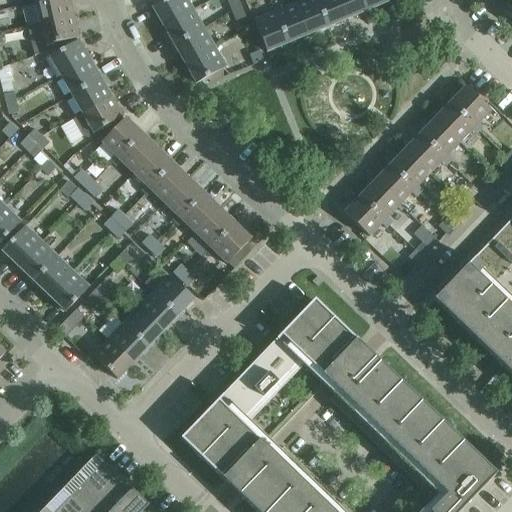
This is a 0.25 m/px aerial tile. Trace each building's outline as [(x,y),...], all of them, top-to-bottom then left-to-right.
[(45,0),(35,3),(40,24),(73,16),(69,0),(45,0)] [(164,0),(152,8),(163,27),(193,10),(187,0),(164,0)] [(231,0),(228,2),(232,11),(241,7),(238,0),(231,0)] [(302,0),(294,3),(307,35),(327,27),(316,0),(302,0)] [(316,0),(327,27),(347,19),(339,0),(316,0)] [(339,0),(347,19),(367,11),(362,0),(339,0)] [(362,0),(367,11),(388,2),(387,0),(362,0)] [(511,0),(506,0),(500,8),(511,19),(511,0)] [(274,12),(287,44),(307,35),(294,3),(274,12)] [(241,7),(232,11),(236,21),(245,17),(241,7)] [(193,10),(163,27),(174,46),(204,28),(193,10)] [(253,20),(267,52),(287,44),(274,12),(253,20)] [(73,16),(40,24),(27,27),(34,56),(57,47),(56,43),(79,38),(73,16)] [(214,47),(204,28),(174,46),(185,65),(214,47)] [(49,57),(60,77),(91,59),(79,40),(49,57)] [(196,84),(207,78),(226,67),(214,47),(185,65),(196,84)] [(263,60),(259,50),(249,55),(254,64),(263,60)] [(71,95),(101,78),(91,59),(60,77),(71,95)] [(112,97),(101,78),(71,95),(82,114),(112,97)] [(449,103),(479,132),(482,128),(478,124),(490,111),(465,87),(449,103)] [(6,105),(16,102),(13,92),(3,95),(6,105)] [(82,114),(73,119),(83,136),(88,137),(93,134),(123,116),(112,97),(82,114)] [(18,112),(16,102),(6,105),(8,115),(18,112)] [(476,135),(479,132),(449,103),(434,119),(459,143),(471,130),(476,135)] [(101,143),(114,155),(110,160),(113,163),(141,134),(125,118),(101,143)] [(447,155),(459,143),(434,119),(419,134),(449,163),(452,160),(447,155)] [(16,131),(9,124),(1,131),(9,138),(16,131)] [(27,136),(34,144),(41,136),(34,129),(27,136)] [(157,149),(141,134),(113,163),(116,166),(121,162),(133,173),(157,149)] [(446,166),(449,163),(419,134),(404,150),(429,174),(441,162),(446,166)] [(27,151),(34,144),(27,136),(20,144),(27,151)] [(42,151),(44,149),(49,143),(41,136),(34,144),(42,151)] [(35,158),(42,151),(34,144),(27,151),(35,158)] [(133,173),(145,185),(140,190),(144,193),(172,164),(157,149),(133,173)] [(429,174),(404,150),(389,165),(419,194),(422,191),(417,186),(429,174)] [(511,164),(511,163),(505,157),(498,164),(506,172),(511,164)] [(48,161),(40,169),(48,176),(55,168),(48,161)] [(188,179),(172,164),(144,193),(147,196),(152,191),(164,204),(188,179)] [(416,197),(419,194),(389,165),(375,181),(399,205),(411,193),(416,197)] [(87,175),(79,183),(87,190),(94,182),(87,175)] [(204,194),(188,179),(164,204),(176,215),(172,220),(175,223),(204,194)] [(387,218),(399,205),(375,181),(360,197),(389,225),(392,222),(387,218)] [(94,182),(87,190),(95,198),(103,190),(94,182)] [(495,192),(490,188),(487,185),(480,192),(487,199),(495,192)] [(70,197),(78,204),(85,197),(77,189),(70,197)] [(487,199),(480,192),(472,200),(480,207),(487,199)] [(196,234),(219,209),(204,194),(175,223),(178,226),(183,221),(196,234)] [(85,197),(78,204),(85,211),(92,204),(85,197)] [(369,237),(381,224),(386,229),(389,225),(360,197),(344,213),(369,237)] [(5,206),(0,210),(0,243),(21,222),(5,206)] [(235,224),(219,209),(196,234),(207,245),(203,250),(207,254),(235,224)] [(111,217),(118,224),(125,217),(118,210),(111,217)] [(453,226),(460,219),(452,212),(445,219),(453,226)] [(111,232),(118,224),(111,217),(103,225),(111,232)] [(126,232),(128,229),(133,224),(125,217),(118,224),(126,232)] [(511,376),(511,218),(433,300),(511,376)] [(446,234),(453,226),(445,219),(438,227),(446,234)] [(118,239),(126,232),(118,224),(111,232),(118,239)] [(251,239),(235,224),(207,254),(210,256),(214,252),(227,264),(251,239)] [(18,267),(42,242),(25,226),(1,251),(18,267)] [(157,242),(149,235),(142,242),(150,250),(157,242)] [(18,267),(33,281),(57,256),(42,242),(18,267)] [(164,249),(157,242),(150,250),(157,257),(164,249)] [(423,258),(430,250),(422,243),(415,250),(423,258)] [(416,265),(423,258),(415,250),(408,258),(416,265)] [(117,258),(124,266),(131,258),(124,251),(117,258)] [(33,281),(49,297),(73,271),(57,256),(33,281)] [(117,273),(124,266),(117,258),(109,266),(117,273)] [(189,272),(180,265),(173,272),(181,280),(189,272)] [(65,312),(89,287),(73,271),(49,297),(65,312)] [(195,279),(189,272),(181,280),(188,287),(195,279)] [(152,292),(177,316),(193,300),(168,276),(152,292)] [(91,294),(99,301),(106,293),(98,286),(91,294)] [(152,292),(138,308),(162,332),(177,316),(152,292)] [(92,308),(99,301),(91,294),(84,301),(92,308)] [(314,300),(180,439),(223,480),(233,490),(240,497),(242,499),(243,498),(279,460),(277,458),(270,451),(260,442),(240,422),(303,357),(324,377),(333,386),(340,392),(342,395),(376,360),(373,357),(367,351),(358,342),(314,300)] [(122,324),(148,347),(162,332),(138,308),(122,324)] [(57,330),(64,337),(71,329),(64,322),(57,330)] [(122,324),(108,339),(133,363),(148,347),(122,324)] [(92,355),(117,379),(133,363),(108,339),(92,355)] [(376,360),(342,395),(446,495),(430,511),(333,511),(279,460),(243,498),(242,499),(243,500),(255,511),(459,511),(496,475),(377,360),(376,359),(376,360)] [(155,511),(103,462),(86,480),(119,511),(155,511)] [(119,511),(86,480),(70,497),(85,511),(119,511)] [(85,511),(70,496),(54,511),(85,511)]
